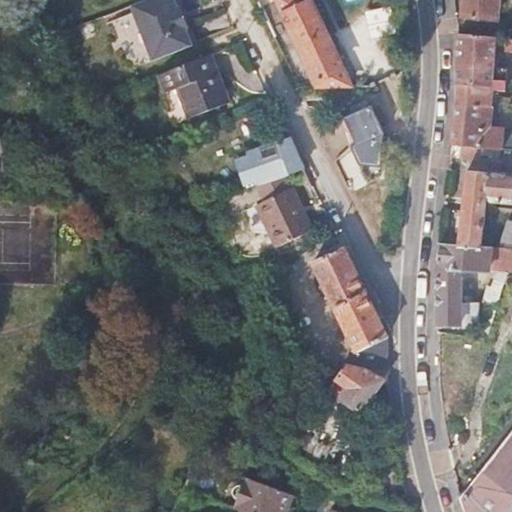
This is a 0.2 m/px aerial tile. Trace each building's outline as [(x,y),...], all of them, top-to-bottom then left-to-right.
[(178,6),(174,0),(136,0),(131,2),(155,59),(193,44),(186,26),(188,25),(180,5),(178,6)] [(274,0),(319,88),(351,86),(309,0),(274,0)] [(497,0),(463,0),(462,16),(496,18),(497,0)] [(370,38),(395,33),(389,6),(365,11),(370,38)] [(511,149),(511,36),(508,36),(507,47),(511,47),(511,132),(488,130),(490,93),(505,94),(506,71),(492,70),(495,35),(456,33),(457,76),(457,89),(456,113),(453,143),(511,149)] [(231,99),(213,53),(161,73),(169,91),(182,86),(193,115),(231,99)] [(382,132),(372,105),(341,117),(355,147),(354,150),(368,184),(381,177),(382,132)] [(0,150),(15,150),(18,129),(9,123),(0,120),(0,150)] [(287,174),(306,168),(291,138),(249,153),(250,158),(238,162),(247,185),(257,181),(259,183),(287,174)] [(511,173),(468,169),(459,244),(483,246),(488,199),(511,200),(511,173)] [(293,187),(287,174),(259,183),(249,186),(258,204),(293,187)] [(313,229),(293,187),(258,204),(279,247),(313,229)] [(511,245),(511,220),(505,219),(500,243),(511,245)] [(439,299),(439,331),(470,335),(470,325),(480,324),(480,302),(461,302),(462,268),(499,271),(481,337),(488,339),(500,301),(506,282),(508,275),(511,260),(511,248),(483,246),(459,244),(442,243),(439,273),(439,299)] [(389,371),(387,337),(344,247),(314,263),(358,351),(354,363),(361,364),(366,370),(389,371)] [(389,377),(389,371),(366,370),(361,364),(354,363),(347,363),(334,387),(331,391),(365,413),(385,380),(390,385),(389,377)] [(293,450),(318,465),(347,419),(322,405),(293,450)] [(511,511),(511,428),(487,461),(461,495),(461,498),(466,511),(511,511)] [(283,511),(289,496),(248,480),(244,487),(242,487),(239,486),(235,488),(233,493),(236,498),(238,500),(236,509),(240,511),(283,511)] [(283,511),(291,511),(296,498),(289,496),(283,511)]
